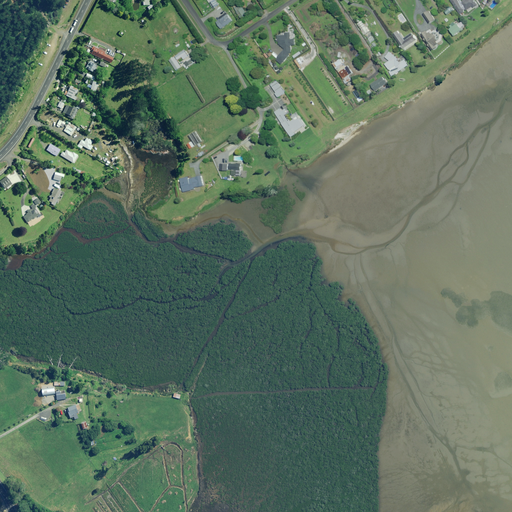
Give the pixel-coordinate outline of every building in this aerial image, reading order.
[(215,0),(207,0),(214,9),(219,5),(215,0)] [(460,0),(459,1),(457,0),(450,0),(460,15),(472,6),(473,8),(478,4),(474,0),(460,0)] [(248,15),(241,4),(235,8),(242,19),(248,15)] [(454,10),(452,7),(445,11),(448,15),(454,10)] [(232,21),(228,14),(217,22),(221,29),(232,21)] [(369,31),(362,21),(357,24),(365,35),(369,31)] [(465,25),(463,22),(459,25),(458,23),(456,24),(455,22),(450,26),(452,28),(450,29),(455,35),(463,29),(462,28),(465,25)] [(432,32),(430,30),(422,35),(433,51),(437,48),(436,46),(439,44),(439,43),(442,41),(443,35),(440,31),(434,30),(432,32)] [(400,34),(398,31),(393,35),(404,51),(418,41),(412,33),(404,38),(401,33),(400,34)] [(290,39),(290,32),(280,33),(280,35),(277,36),(277,39),(278,39),(279,43),(281,43),(281,46),(285,49),(278,56),(279,57),(277,60),(281,64),(292,53),(291,45),(295,45),(294,39),(290,39)] [(104,54),(106,49),(99,47),(98,49),(92,46),(90,50),(89,53),(102,59),(111,63),(113,58),(104,54)] [(391,71),(390,72),(393,76),(409,65),(405,59),(400,63),(398,60),(399,59),(390,51),(385,57),(390,61),(385,64),(389,70),(390,69),(391,71)] [(182,67),(175,57),(170,60),(176,70),(182,67)] [(194,63),(190,57),(186,59),(183,61),(187,67),(194,63)] [(345,66),(341,59),(334,63),(338,70),(345,66)] [(93,62),(89,60),(85,68),(92,72),(94,70),(95,70),(96,68),(94,67),(95,65),(92,64),(93,62)] [(349,66),(340,72),(347,83),(352,80),(349,76),(353,73),(349,66)] [(375,91),(388,83),(385,79),(384,80),(383,77),(371,85),(375,91)] [(285,93),(277,81),(271,85),(277,93),(276,93),(279,98),(285,93)] [(98,83),(93,82),(90,90),(95,92),(98,83)] [(72,86),(71,88),(70,87),(66,96),(75,100),(76,97),(73,96),(76,90),(75,90),(76,88),(72,86)] [(363,100),(357,91),(353,93),(360,102),(363,100)] [(76,110),(66,105),(62,112),(72,117),(76,110)] [(282,111),(280,108),(275,112),(292,137),(296,134),(295,132),(305,125),(301,118),(300,118),(296,112),(293,114),(292,113),(289,115),(292,119),(289,121),(285,115),(289,113),(286,108),(282,111)] [(70,136),(76,127),(69,122),(63,131),(70,136)] [(195,132),(192,134),(198,143),(201,142),(195,132)] [(198,144),(192,134),(189,136),(195,146),(198,144)] [(92,141),(84,137),(82,140),(81,140),(77,146),(81,149),(82,146),(90,150),(92,146),(90,145),(92,141)] [(60,150),(50,144),(46,150),(56,156),(60,150)] [(72,153),(66,150),(64,153),(62,152),(60,155),(73,163),(78,155),(73,152),(72,153)] [(231,175),(239,175),(239,173),(237,173),(237,170),(241,170),(241,164),(229,164),(229,170),(231,170),(231,175)] [(64,175),(55,172),(53,179),(60,181),(61,177),(64,177),(64,175)] [(12,184),(6,176),(0,181),(0,182),(5,189),(6,188),(7,189),(11,186),(10,185),(12,184)] [(204,185),(201,176),(189,179),(188,177),(180,179),(184,192),(195,189),(195,188),(204,185)] [(64,193),(54,188),(47,201),(51,203),(50,204),(54,206),(57,200),(56,199),(57,197),(58,198),(60,194),(63,196),(64,193)] [(36,207),(34,204),(30,206),(33,210),(31,211),(30,209),(27,211),(26,215),(23,217),(27,223),(38,216),(39,215),(35,208),(36,207)] [(66,399),(65,390),(56,392),(57,400),(66,399)] [(69,409),(67,410),(70,418),(74,417),(75,419),(79,418),(77,413),(79,413),(78,412),(81,411),(79,405),(76,405),(68,407),(69,409)]
